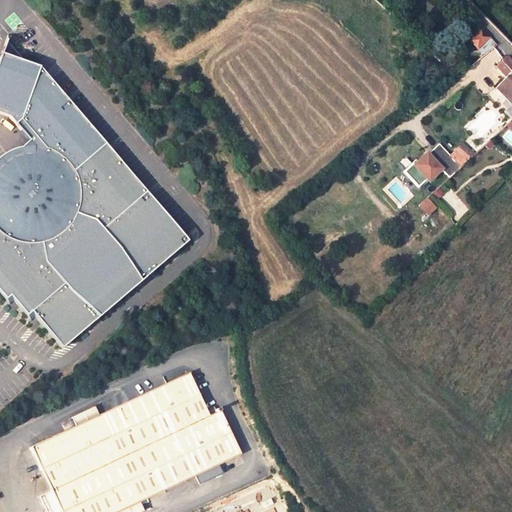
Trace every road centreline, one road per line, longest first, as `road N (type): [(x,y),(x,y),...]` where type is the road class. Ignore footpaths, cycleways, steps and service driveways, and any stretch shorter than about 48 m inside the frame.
road 1 (unknown): [(139,361),(182,357),(210,369),(236,397),(250,443),(243,472),(230,483),(147,511)]
road 2 (unknown): [(18,511),(11,468),(21,432),(40,411),(139,361)]
